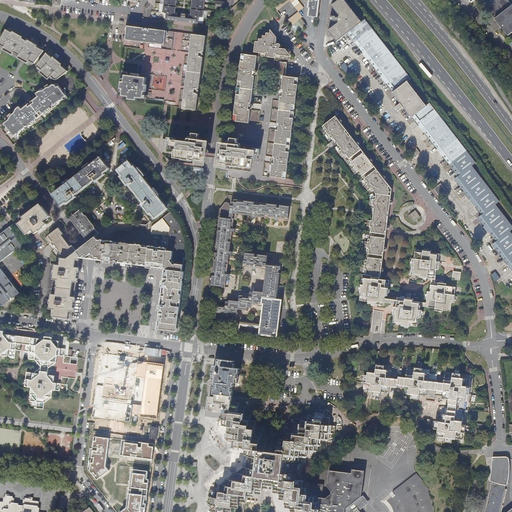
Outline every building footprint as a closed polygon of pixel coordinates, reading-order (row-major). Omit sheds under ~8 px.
[(155,0),(148,0),(148,2),(144,8),(143,16),(150,17),(151,11),(155,5),(155,0)] [(192,0),(191,8),(204,9),(204,0),(192,0)] [(216,1),(215,6),(215,8),(222,9),(226,10),(234,4),(234,0),(227,0),(227,2),(216,1)] [(289,0),(279,0),(276,3),(280,9),(290,1),(289,0)] [(318,17),(320,0),(308,0),(308,8),(309,8),(308,16),(318,17)] [(445,158),(450,164),(467,151),(430,103),(427,105),(409,80),(411,78),(364,19),(362,21),(345,0),(338,0),(331,5),(339,15),(338,17),(333,16),(333,17),(331,17),(330,17),(330,19),(331,20),(332,20),(333,21),(338,21),(338,23),(328,30),(337,41),(348,33),(352,38),(362,52),(380,75),(390,88),(393,91),(392,92),(401,103),(397,105),(397,106),(396,107),(395,108),(394,109),(395,110),(396,111),(397,111),(398,111),(399,110),(400,110),(404,107),(412,117),(413,117),(418,123),(428,136),(432,142),(436,147),(445,158)] [(511,0),(468,0),(471,3),(474,0),(480,0),(508,36),(511,32),(511,0)] [(304,7),(300,2),(294,6),(298,12),(304,7)] [(166,19),(177,21),(179,21),(179,17),(177,17),(177,14),(175,13),(176,7),(163,6),(162,13),(166,13),(166,19)] [(190,15),(188,15),(187,18),(185,18),(184,22),(187,22),(198,23),(199,17),(203,18),(203,11),(191,9),(190,15)] [(301,18),(302,17),(298,12),(288,20),(289,21),(292,25),(301,18)] [(307,26),(301,18),(292,25),(290,26),(297,34),(305,28),(307,26)] [(126,26),(125,33),(127,34),(126,40),(124,40),(124,42),(123,46),(144,49),(145,42),(164,45),(166,31),(126,26)] [(13,34),(7,30),(0,42),(0,44),(5,47),(5,48),(14,53),(14,52),(20,56),(20,57),(29,62),(30,61),(35,64),(42,50),(37,47),(38,46),(29,41),(28,42),(22,38),(23,37),(14,32),(13,34)] [(261,53),(266,53),(266,52),(268,53),(268,56),(271,56),(274,57),(275,53),(277,54),(276,58),(288,60),(288,56),(288,52),(286,49),(279,48),(280,47),(280,46),(280,45),(280,44),(279,44),(278,44),(277,44),(276,45),(277,37),(274,34),(270,33),(267,33),(267,36),(263,35),(263,39),(259,38),(259,42),(256,41),(254,52),(261,53)] [(204,52),(206,36),(192,34),(183,108),(196,110),(199,94),(197,94),(197,93),(198,93),(199,92),(199,90),(198,90),(198,89),(199,89),(203,57),(201,57),(201,56),(202,56),(203,55),(204,55),(204,54),(203,53),(202,53),(202,52),(204,52)] [(46,52),(38,65),(43,70),(42,71),(50,78),(52,76),(56,80),(67,70),(60,64),(61,63),(53,56),(52,57),(46,52)] [(242,54),(234,121),(249,123),(250,110),(250,106),(251,103),(255,76),(254,76),(254,72),(255,69),(257,56),(242,54)] [(286,76),(287,64),(285,62),(281,62),(279,75),(283,76),(282,89),(282,92),(281,96),(279,109),(277,123),(278,123),(278,126),(277,130),(273,157),(274,157),(273,160),(273,163),(272,163),(271,177),(286,179),(288,165),(287,165),(287,164),(287,163),(288,162),(288,161),(288,160),(288,158),(289,158),(292,131),(291,131),(291,130),(292,129),(293,128),(292,127),(292,125),(293,125),(296,98),(295,98),(296,96),(297,95),(297,93),(296,93),(296,91),(297,91),(299,78),(286,76)] [(376,80),(381,76),(376,72),(372,76),(376,80)] [(146,78),(141,77),(126,75),(123,96),(143,98),(146,78)] [(13,134),(15,136),(17,134),(19,135),(20,132),(28,126),(29,126),(36,121),(37,119),(44,113),(46,113),(53,108),(53,106),(61,101),(65,100),(64,98),(66,96),(65,94),(62,90),(58,85),(51,84),(43,90),(40,91),(36,94),(38,96),(35,98),(23,107),(21,109),(20,106),(17,109),(15,113),(11,115),(9,120),(5,123),(0,122),(0,126),(1,128),(5,129),(7,127),(10,131),(13,134)] [(23,106),(23,107),(35,98),(35,97),(23,106)] [(326,131),(328,133),(330,136),(333,140),(335,139),(339,144),(337,146),(341,150),(343,153),(345,155),(348,160),(349,159),(351,162),(351,163),(354,167),(356,170),(358,172),(361,177),(362,176),(364,179),(367,184),(369,186),(371,189),(373,191),(374,190),(376,193),(376,196),(374,196),(374,199),(373,202),(373,205),(372,211),(374,211),(374,215),(372,214),(371,220),(371,223),(371,226),(370,232),(371,232),(370,236),(369,236),(368,242),(368,245),(368,248),(367,253),(368,253),(367,257),(366,263),(365,266),(365,269),(364,274),(381,277),(392,189),(336,116),(322,126),(326,131)] [(167,143),(171,143),(170,149),(173,149),(173,152),(172,158),(196,161),(195,164),(202,165),(204,155),(205,155),(205,154),(206,153),(206,152),(205,151),(204,151),(206,140),(199,139),(199,136),(193,133),(192,139),(191,142),(188,141),(175,140),(175,139),(168,138),(167,143)] [(249,149),(240,148),(236,147),(237,143),(237,139),(230,140),(230,143),(224,143),(222,153),(221,153),(220,154),(220,155),(220,156),(221,157),(222,157),(220,167),(227,168),(228,165),(251,168),(252,159),(255,159),(256,154),(256,150),(253,150),(249,149)] [(476,162),(467,151),(450,164),(455,171),(459,176),(455,179),(460,186),(469,198),(479,210),(481,214),(478,217),(483,224),(493,237),(496,241),(493,243),(497,249),(509,265),(511,268),(511,232),(510,230),(511,228),(511,225),(495,203),(499,200),(472,166),(476,162)] [(54,197),(60,204),(62,204),(66,201),(68,202),(71,199),(69,197),(70,196),(71,198),(72,198),(73,198),(74,197),(74,196),(74,195),(73,194),(74,192),(76,194),(93,180),(92,178),(94,177),(96,179),(97,179),(98,179),(98,178),(98,176),(97,174),(98,174),(100,177),(104,174),(103,173),(107,169),(108,168),(108,167),(102,159),(100,161),(99,159),(95,163),(94,162),(90,164),(89,163),(88,163),(87,164),(87,165),(87,167),(70,180),(69,179),(68,179),(67,180),(66,181),(66,182),(66,183),(57,190),(58,191),(54,194),(55,196),(54,197)] [(131,185),(137,193),(144,202),(146,201),(147,203),(146,204),(145,205),(145,206),(146,207),(147,207),(148,207),(149,207),(150,206),(151,207),(148,209),(150,212),(151,211),(155,216),(156,216),(157,216),(164,210),(163,209),(165,208),(161,204),(163,203),(160,199),(156,194),(156,192),(155,189),(153,191),(140,174),(140,172),(139,169),(137,170),(135,167),(133,168),(130,163),(128,164),(127,163),(119,169),(120,170),(120,171),(123,175),(122,176),(125,180),(128,178),(128,179),(127,180),(127,181),(127,182),(128,183),(129,182),(131,181),(132,183),(131,185)] [(441,184),(434,189),(439,195),(446,190),(441,184)] [(225,203),(220,209),(220,210),(219,212),(219,213),(219,214),(220,215),(221,216),(222,216),(222,217),(220,217),(219,227),(221,227),(221,230),(218,230),(216,250),(218,250),(218,253),(215,253),(213,272),(215,273),(215,276),(213,275),(211,276),(210,277),(210,278),(209,279),(210,287),(211,288),(213,290),(214,290),(216,290),(217,289),(219,288),(220,286),(225,287),(227,277),(229,278),(230,274),(227,274),(230,255),(232,255),(233,252),(230,251),(233,232),(235,232),(235,229),(233,228),(234,219),(233,219),(233,214),(252,216),(252,218),(255,219),(256,216),(275,219),(275,221),(279,222),(279,219),(288,220),(290,208),(283,207),(283,208),(277,207),(277,204),(257,202),(257,204),(254,204),(254,202),(235,199),(234,201),(231,201),(231,205),(230,205),(229,203),(228,203),(227,202),(226,202),(225,203)] [(18,223),(27,234),(32,230),(35,233),(39,230),(40,231),(43,228),(42,227),(47,224),(44,221),(50,216),(40,203),(22,217),(24,219),(18,223)] [(71,218),(75,224),(76,223),(90,241),(96,236),(99,233),(97,231),(96,229),(97,227),(97,226),(95,223),(93,223),(92,224),(81,209),(72,216),(71,217),(71,218)] [(415,210),(412,213),(409,215),(414,221),(420,217),(415,210)] [(158,328),(177,330),(179,319),(185,271),(183,271),(185,257),(187,258),(186,246),(185,239),(180,224),(170,212),(152,227),(151,234),(166,236),(166,237),(169,238),(167,248),(155,247),(156,243),(153,240),(150,239),(149,246),(146,246),(98,240),(96,236),(90,241),(77,251),(81,255),(80,257),(83,258),(87,254),(88,256),(92,253),(93,255),(94,255),(94,257),(99,257),(99,259),(100,259),(105,260),(148,266),(165,268),(159,317),(158,328)] [(0,234),(0,261),(23,244),(17,237),(12,241),(10,238),(16,234),(10,227),(0,234)] [(81,255),(77,251),(73,245),(71,246),(62,235),(64,233),(59,227),(45,238),(50,244),(52,243),(54,245),(55,244),(57,247),(60,250),(58,251),(61,254),(62,253),(64,256),(64,258),(60,257),(58,257),(57,264),(51,264),(45,308),(51,309),(51,316),(67,318),(68,311),(73,311),(75,297),(72,296),(74,282),(77,282),(80,257),(81,255)] [(381,277),(364,274),(364,275),(372,276),(372,278),(364,277),(363,285),(361,284),(360,292),(362,292),(361,300),(369,301),(369,303),(376,304),(377,304),(384,305),(385,302),(397,304),(397,307),(395,307),(393,322),(402,323),(402,325),(410,326),(410,325),(418,326),(419,317),(420,318),(422,310),(421,310),(422,306),(436,308),(435,310),(443,311),(443,310),(451,311),(452,302),(454,302),(456,287),(446,286),(447,284),(435,282),(437,269),(438,269),(440,260),(446,261),(447,255),(432,252),(432,250),(416,248),(414,258),(412,258),(411,266),(412,266),(411,273),(420,275),(420,277),(428,278),(432,278),(430,291),(428,291),(427,299),(427,302),(414,301),(414,299),(398,297),(398,300),(385,298),(386,295),(387,295),(388,287),(388,280),(380,279),(380,277),(381,278),(381,277)] [(278,337),(279,326),(281,308),(282,300),(277,299),(280,273),(279,273),(279,270),(281,270),(281,266),(267,265),(268,255),(258,254),(258,256),(255,256),(255,254),(245,253),(244,267),(253,268),(253,270),(256,271),(257,268),(266,269),(263,292),(254,291),(254,292),(250,292),(250,296),(240,295),(239,301),(229,300),(229,301),(226,301),(225,306),(216,305),(214,318),(224,320),(224,317),(227,317),(228,314),(237,315),(238,309),(248,310),(248,307),(252,308),(252,305),(263,306),(261,326),(240,324),(239,332),(278,337)] [(0,303),(2,306),(10,301),(5,295),(8,293),(12,298),(20,293),(6,275),(0,267),(0,303)] [(460,280),(460,279),(461,272),(454,271),(452,279),(460,280)] [(37,406),(36,409),(37,408),(43,409),(44,403),(52,397),(53,397),(53,395),(53,390),(60,391),(68,392),(69,379),(76,380),(77,379),(79,363),(72,362),(73,349),(70,348),(71,344),(71,338),(70,338),(70,336),(53,333),(46,332),(29,330),(21,329),(6,327),(0,326),(0,361),(1,355),(7,356),(8,356),(9,357),(13,357),(14,356),(15,356),(20,357),(24,357),(29,358),(42,360),(42,365),(41,367),(41,374),(27,372),(26,386),(32,387),(32,389),(30,401),(32,401),(37,402),(37,406)] [(214,411),(223,412),(230,413),(232,399),(233,393),(234,381),(237,382),(239,368),(235,367),(235,360),(227,359),(218,358),(217,365),(214,365),(212,378),(216,379),(213,396),(210,396),(209,403),(214,403),(214,411)] [(413,398),(419,399),(420,394),(427,395),(428,389),(436,390),(436,392),(444,393),(451,394),(450,399),(448,414),(445,414),(444,422),(441,421),(436,421),(435,424),(466,428),(467,425),(463,424),(464,417),(459,416),(460,409),(461,401),(466,401),(467,394),(471,394),(472,387),(468,386),(469,381),(464,381),(464,378),(461,377),(462,374),(454,373),(454,376),(446,375),(445,383),(438,382),(429,380),(431,373),(423,372),(424,368),(416,367),(416,369),(409,368),(407,377),(392,375),(392,370),(385,369),(385,365),(378,364),(377,372),(369,371),(369,375),(365,374),(364,382),(366,382),(365,388),(365,390),(374,391),(374,395),(381,396),(382,391),(385,391),(389,392),(390,386),(405,388),(405,393),(414,394),(413,398)] [(307,503),(308,495),(309,490),(310,490),(311,483),(304,482),(300,481),(301,474),(297,474),(299,462),(302,462),(303,455),(304,449),(307,449),(317,450),(318,444),(319,438),(322,438),(329,439),(329,432),(333,433),(334,425),(330,425),(331,418),(325,417),(325,410),(317,409),(316,416),(309,415),(309,419),(302,418),(301,428),(295,427),(294,433),(287,433),(287,435),(281,434),(280,438),(261,436),(263,423),(250,421),(250,415),(244,414),(246,401),(232,399),(230,413),(223,412),(222,425),(228,426),(228,432),(226,441),(232,442),(233,440),(240,441),(239,448),(245,455),(243,468),(221,485),(220,491),(211,490),(209,503),(212,504),(211,511),(218,511),(217,511),(231,511),(232,506),(239,507),(240,501),(246,502),(247,495),(261,497),(262,487),(274,489),(272,505),(268,507),(271,511),(312,511),(314,505),(307,503)] [(466,428),(435,424),(435,429),(439,429),(438,438),(446,439),(445,441),(453,442),(453,438),(463,439),(464,432),(466,432),(466,428)] [(109,438),(95,436),(90,471),(97,479),(109,471),(106,465),(109,438)] [(154,444),(122,440),(120,455),(153,459),(154,444)] [(508,456),(494,456),(493,456),(491,481),(490,489),(485,509),(484,511),(511,511),(511,508),(508,511),(507,511),(501,511),(504,505),(501,504),(503,499),(505,497),(507,489),(505,489),(506,485),(507,485),(508,482),(509,477),(510,472),(510,467),(510,464),(509,460),(509,458),(509,457),(508,457),(508,456)] [(353,474),(330,471),(328,486),(333,492),(326,498),(308,495),(307,503),(314,505),(312,511),(360,511),(359,511),(370,503),(365,496),(360,499),(365,482),(366,471),(354,470),(353,474)] [(128,509),(124,511),(146,511),(150,482),(147,481),(147,472),(132,471),(130,491),(132,491),(132,495),(129,495),(128,509)] [(416,473),(392,491),(382,501),(390,511),(433,511),(434,510),(430,496),(425,484),(416,473)] [(41,511),(42,510),(39,509),(40,500),(28,499),(27,501),(25,500),(24,507),(20,507),(20,505),(16,504),(16,500),(14,499),(15,497),(8,496),(8,498),(6,498),(5,503),(1,502),(1,504),(0,504),(0,511),(41,511)]
